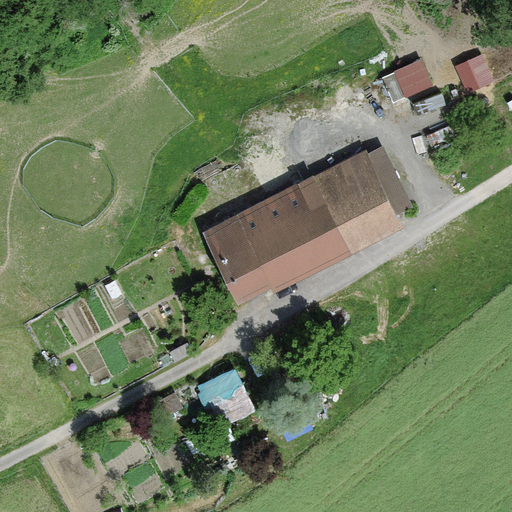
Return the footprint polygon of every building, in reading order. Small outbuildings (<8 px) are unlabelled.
[(495,80),(483,52),(457,64),(469,91),(495,80)] [(396,70),(384,75),(394,100),(407,95),(396,70)] [(368,151),(397,211),(415,204),(385,143),(368,151)] [(367,149),(206,230),(240,297),(272,281),(275,289),(403,223),(397,211),(368,151),(367,149)] [(254,407),(236,368),(198,386),(216,425),(235,416),(254,407)] [(260,420),(254,407),(235,416),(241,429),(260,420)]
